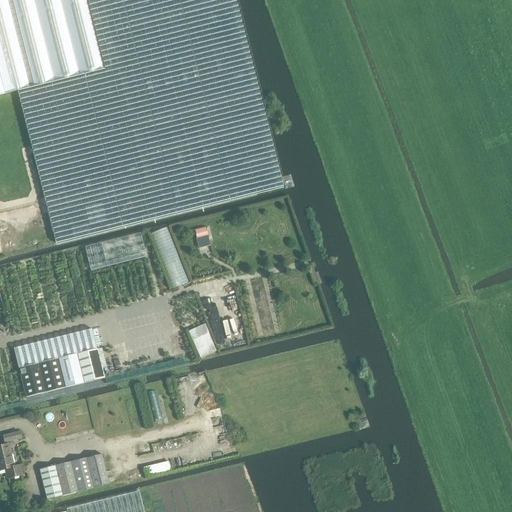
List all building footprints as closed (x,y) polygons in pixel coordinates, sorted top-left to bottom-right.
[(0,0),(0,95),(16,92),(55,246),(283,189),(235,0),(0,0)] [(197,239),(207,236),(205,227),(194,230),(197,239)] [(140,233),(85,247),(91,271),(146,257),(140,233)] [(204,324),(188,331),(200,358),(215,351),(204,324)] [(91,329),(13,349),(18,369),(25,398),(84,383),(105,378),(102,368),(107,367),(102,348),(96,349),(91,329)] [(4,442),(21,439),(20,432),(3,436),(4,442)] [(9,444),(0,446),(0,470),(4,470),(6,479),(22,475),(19,465),(14,467),(9,444)] [(46,500),(62,496),(78,492),(93,488),(109,485),(101,454),(86,458),(70,462),(55,466),(39,470),(46,500)] [(147,479),(172,471),(169,462),(144,469),(147,479)] [(143,511),(139,491),(66,509),(66,511),(143,511)]
